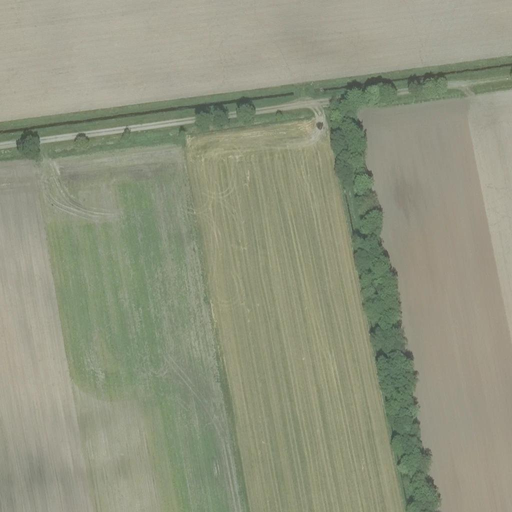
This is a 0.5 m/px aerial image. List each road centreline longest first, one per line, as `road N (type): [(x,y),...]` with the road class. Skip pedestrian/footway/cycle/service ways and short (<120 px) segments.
road 1 (track): [(336,98),(421,511)]
road 2 (track): [(0,143),(336,98)]
road 3 (track): [(336,98),(511,72)]
